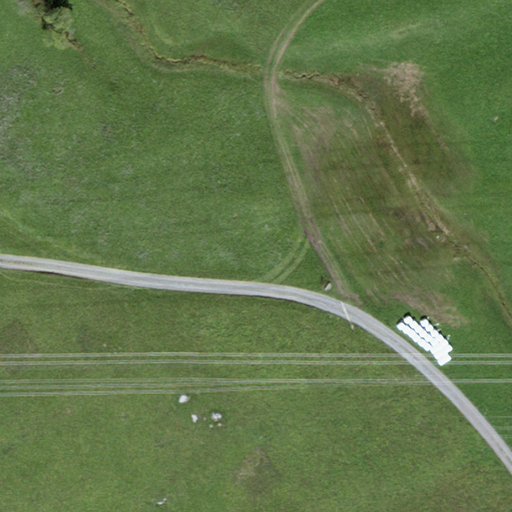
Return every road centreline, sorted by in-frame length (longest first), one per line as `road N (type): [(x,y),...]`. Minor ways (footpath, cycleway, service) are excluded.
road 1 (track): [(0,258),(281,288),(354,312)]
road 2 (track): [(314,0),(295,15),(274,56),(269,109),(309,221),(355,299),(354,312)]
road 3 (track): [(354,312),(451,391),(511,464)]
